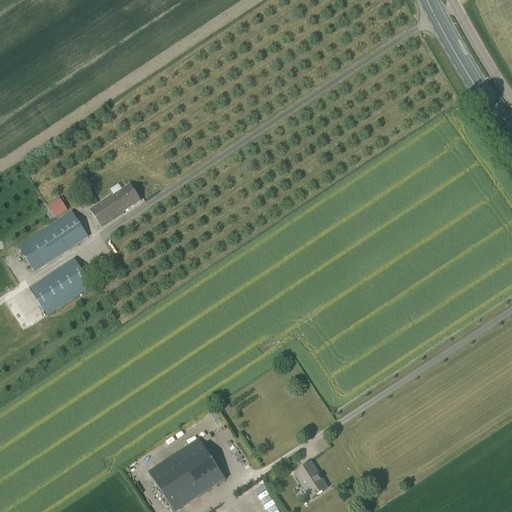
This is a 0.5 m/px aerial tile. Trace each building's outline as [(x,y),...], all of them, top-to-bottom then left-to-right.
[(141,202),(130,185),(89,210),(102,229),(124,215),(123,214),(141,202)] [(47,207),(55,219),(68,211),(60,199),(47,207)] [(17,247),(35,273),(89,237),(72,212),(17,247)] [(29,288),(47,316),(93,286),(74,258),(29,288)] [(177,511),(225,481),(199,441),(148,474),(173,511),(177,511)] [(303,468),(293,474),(311,501),(329,489),(312,462),(308,465),(302,456),(297,459),(303,468)]
